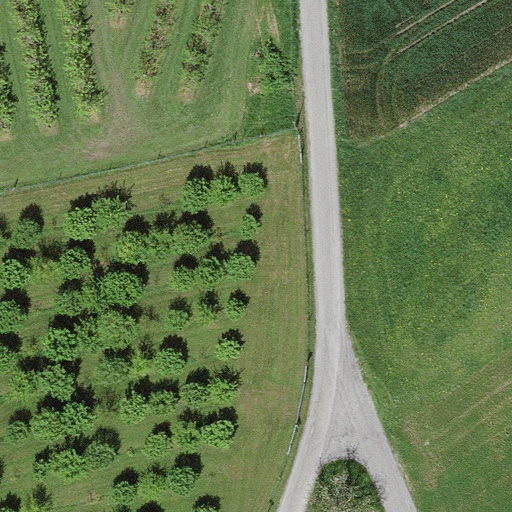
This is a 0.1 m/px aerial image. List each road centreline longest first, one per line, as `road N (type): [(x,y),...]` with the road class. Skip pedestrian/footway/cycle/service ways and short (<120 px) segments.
road 1 (track): [(321,0),(344,398),(385,444),(411,511)]
road 2 (track): [(298,511),(344,398)]
